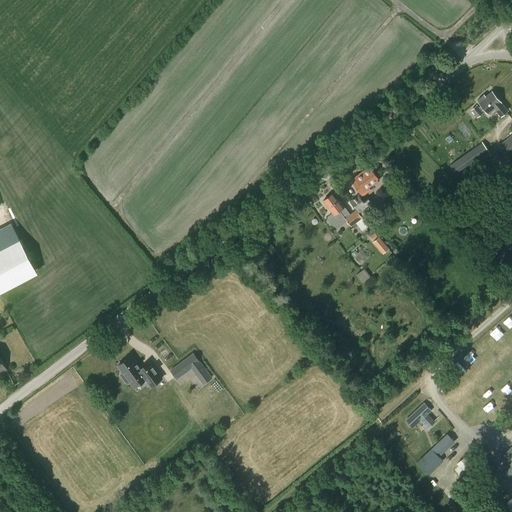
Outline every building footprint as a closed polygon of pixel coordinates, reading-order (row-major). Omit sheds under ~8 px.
[(477,105),(471,110),(477,117),(483,112),(481,110),(484,108),(488,113),(494,107),(501,115),(507,110),(501,102),(492,91),(486,96),(484,94),(477,100),(482,105),(479,107),(477,105)] [(511,153),(511,152),(511,134),(502,143),(511,153)] [(460,157),(459,158),(465,166),(488,151),(482,141),(460,157)] [(511,169),(498,153),(489,161),(496,170),(498,168),(511,183),(511,169)] [(362,195),(370,190),(368,187),(379,179),(369,166),(355,176),(359,182),(355,184),(362,195)] [(334,192),(323,200),(332,213),(328,216),(327,218),(331,223),(333,223),(343,216),(345,218),(353,228),(358,225),(362,230),(368,225),(361,216),(356,209),(350,214),(344,206),(334,192)] [(418,192),(408,201),(414,208),(424,199),(418,192)] [(358,194),(350,201),(356,209),(361,216),(374,206),(368,198),(363,201),(358,194)] [(437,214),(431,207),(426,212),(426,211),(424,213),(424,214),(431,221),(437,214)] [(482,219),(471,230),(478,237),(489,225),(482,219)] [(373,240),(377,237),(374,232),(369,236),(373,240)] [(382,253),(389,248),(379,236),(373,242),(382,253)] [(474,236),(467,241),(471,246),(478,241),(474,236)] [(0,250),(0,291),(37,272),(20,240),(0,250)] [(366,279),(371,276),(364,268),(360,271),(366,279)] [(183,360),(171,369),(178,378),(191,368),(202,384),(203,383),(211,377),(193,353),(183,360)] [(127,383),(131,381),(135,386),(145,378),(151,386),(162,378),(149,361),(140,368),(131,356),(119,365),(124,371),(120,374),(127,383)] [(185,382),(191,390),(198,385),(191,376),(185,382)] [(429,416),(428,415),(432,411),(424,402),(405,420),(412,427),(414,425),(421,419),(428,428),(435,422),(434,421),(429,416)] [(443,460),(439,457),(439,456),(453,442),(447,435),(435,446),(417,463),(428,474),(435,468),(443,460)] [(475,447),(457,463),(466,472),(478,462),(473,457),(479,451),(475,447)] [(511,447),(503,456),(511,465),(511,447)] [(482,457),(467,482),(474,487),(489,462),(482,457)] [(464,487),(452,497),(464,511),(476,501),(464,487)]
